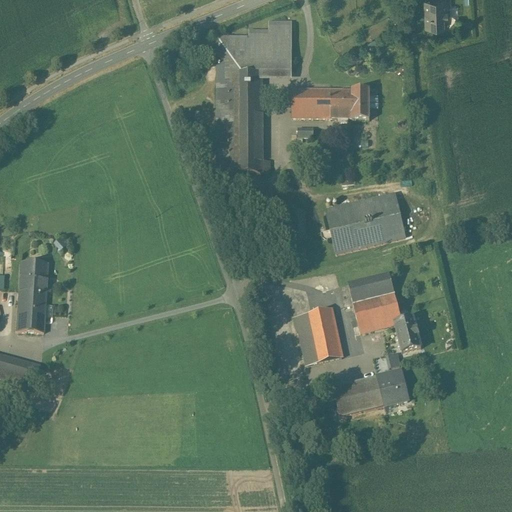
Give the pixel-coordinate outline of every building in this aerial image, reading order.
[(449,1),(426,2),(427,27),(450,26),(449,1)] [(249,40),(217,40),(217,74),(261,74),(291,74),(291,24),(269,24),(269,34),(249,33),(249,40)] [(261,74),(217,74),(217,174),(261,174),(261,74)] [(343,93),(343,121),(352,121),(352,122),(369,122),(369,92),(352,92),(350,90),(345,90),(343,93)] [(343,93),(291,93),(291,121),(343,121),(343,93)] [(313,131),(297,131),(297,140),(313,140),(313,131)] [(395,196),(326,213),(336,256),(405,240),(395,196)] [(305,212),(291,212),(291,262),(305,262),(305,212)] [(20,265),(18,294),(45,296),(45,293),(49,293),(50,284),(46,284),(46,267),(20,265)] [(389,275),(347,285),(360,334),(394,326),(394,325),(401,323),(389,275)] [(18,294),(16,334),(43,335),(45,296),(18,294)] [(331,311),(293,319),(296,333),(298,332),(306,367),(341,359),(331,311)] [(394,325),(394,326),(401,354),(421,349),(413,320),(401,323),(394,325)] [(386,356),(388,367),(402,365),(400,354),(386,356)] [(39,368),(0,357),(0,379),(34,389),(39,368)] [(400,372),(332,389),(339,418),(407,401),(400,372)]
